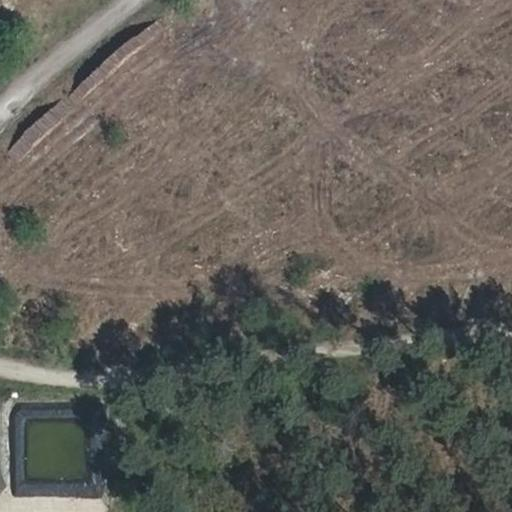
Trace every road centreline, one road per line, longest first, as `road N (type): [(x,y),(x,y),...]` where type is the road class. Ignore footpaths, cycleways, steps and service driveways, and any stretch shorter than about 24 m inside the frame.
road 1 (track): [(0,372),(71,386),(511,320)]
road 2 (track): [(0,152),(161,0)]
